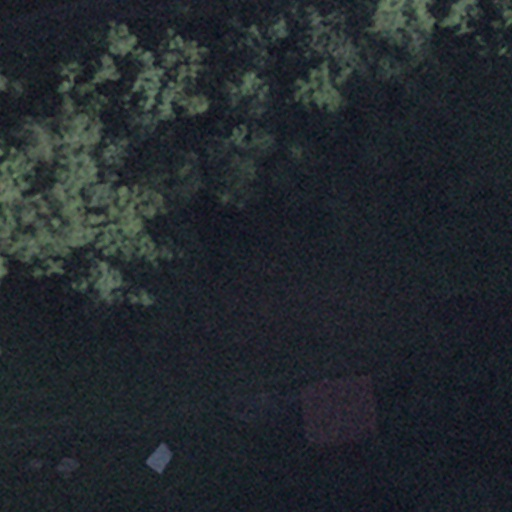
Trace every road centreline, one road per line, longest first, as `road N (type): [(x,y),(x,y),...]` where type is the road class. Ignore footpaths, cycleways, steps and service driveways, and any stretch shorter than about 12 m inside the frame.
road 1 (track): [(511,323),(252,374),(177,410),(135,419),(0,432)]
road 2 (track): [(0,33),(143,0)]
